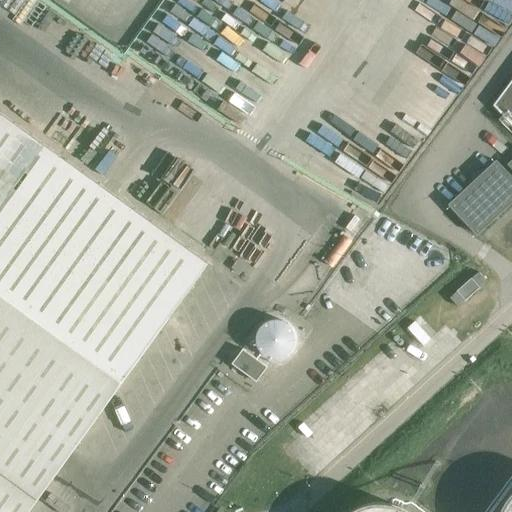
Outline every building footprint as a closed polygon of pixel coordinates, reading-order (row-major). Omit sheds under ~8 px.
[(0,511),(26,511),(209,260),(0,108),(0,511)] [(477,234),(511,201),(511,177),(497,161),(450,205),(456,212),(477,234)] [(487,282),(482,275),(451,301),(458,311),(490,284),(487,282)] [(266,321),(262,323),(259,326),(257,329),(255,333),(254,337),(254,341),(255,345),(256,349),(259,353),(261,356),(265,358),(268,360),(272,361),(277,361),(281,361),(284,360),(288,358),(291,355),(293,352),(295,348),(297,344),(297,340),(297,336),(296,333),(294,329),(292,326),(289,323),(285,321),(282,319),(278,319),(274,319),(270,319),(266,321)] [(267,367),(244,349),(232,364),(256,383),(267,367)] [(511,511),(511,492),(510,495),(508,498),(505,501),(504,504),(502,507),(501,511),(500,511),(511,511)] [(411,511),(410,511),(407,509),(404,507),(400,505),(397,504),(393,503),(389,502),(386,501),(382,501),(378,501),(374,502),(371,502),(367,503),(363,504),(360,506),(356,507),(353,509),(350,511),(349,511),(411,511)]
